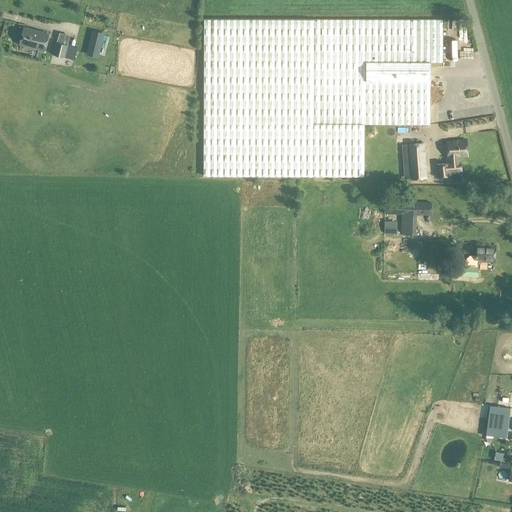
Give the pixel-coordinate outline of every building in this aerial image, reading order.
[(443,20),(204,19),(204,176),(365,177),(365,124),(430,125),(431,62),(443,62),(443,20)] [(24,28),(20,44),(20,45),(44,51),(45,48),(48,48),(50,43),(47,42),(49,35),(24,28)] [(92,30),(86,54),(99,57),(105,33),(92,30)] [(57,42),(53,54),(73,60),(77,49),(57,42)] [(460,157),(468,156),(467,141),(447,142),(449,164),(438,165),(439,177),(450,176),(450,172),(462,171),(461,163),(460,163),(460,157)] [(412,179),(426,178),(423,143),(409,144),(412,179)] [(402,235),(414,236),(415,216),(431,217),(432,205),(404,203),(386,203),(385,215),(403,215),(402,235)] [(406,254),(416,254),(416,240),(398,240),(398,244),(387,244),(388,253),(388,263),(407,262),(406,254)] [(471,266),(479,267),(479,261),(495,262),(496,246),(476,245),(476,256),(469,256),(469,263),(456,263),(456,271),(471,272),(471,266)] [(497,405),(497,396),(489,396),(489,405),(497,405)] [(510,407),(490,405),(486,435),(506,437),(510,407)]
